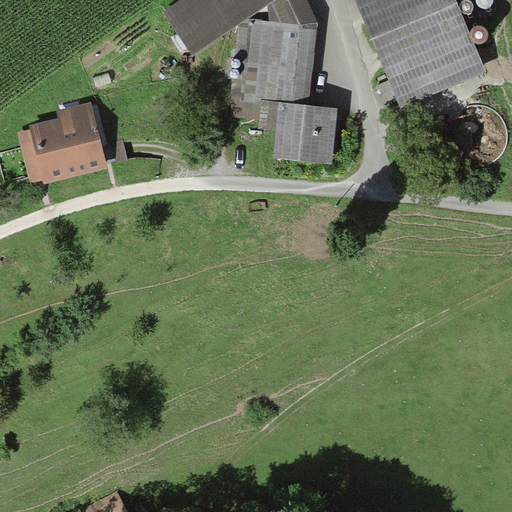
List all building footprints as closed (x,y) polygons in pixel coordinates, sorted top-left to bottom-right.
[(267,26),(310,31),(298,0),(189,0),(164,18),(192,59),(266,7),(267,26)] [(357,0),(400,111),(483,76),(455,0),(357,0)] [(267,26),(251,25),(242,113),(284,117),(280,153),(323,157),(328,114),(301,111),(310,31),(267,26)] [(39,185),(111,164),(93,105),(71,112),(21,126),(39,185)] [(84,511),(130,511),(121,490),(83,506),(84,511)]
